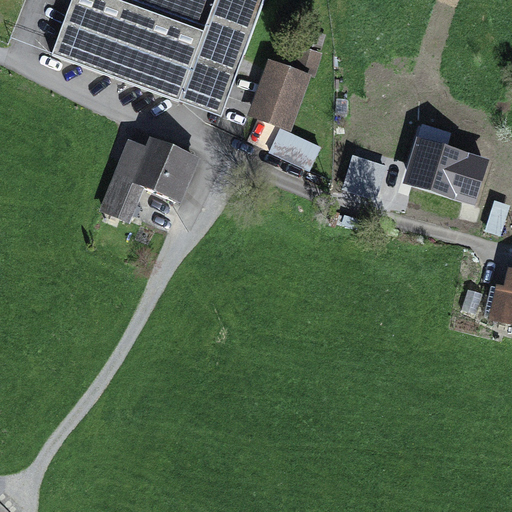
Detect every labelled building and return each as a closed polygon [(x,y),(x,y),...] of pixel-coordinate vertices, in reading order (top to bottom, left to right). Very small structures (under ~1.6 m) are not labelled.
[(74,0),(53,58),(222,122),(267,0),(74,0)] [(291,73),(268,65),(248,120),(291,136),(312,80),(315,81),(324,56),(300,48),(291,73)] [(463,158),(449,153),(456,131),(429,122),(407,188),(452,203),(451,206),(473,213),(489,164),(464,155),(463,158)] [(280,132),(269,156),(310,175),(321,152),(280,132)] [(147,152),(129,145),(99,215),(129,228),(143,194),(182,210),(201,164),(150,143),(147,152)] [(488,230),(509,234),(511,219),(511,202),(495,199),(488,230)] [(498,290),(489,325),(511,330),(511,275),(510,275),(505,292),(498,290)]
